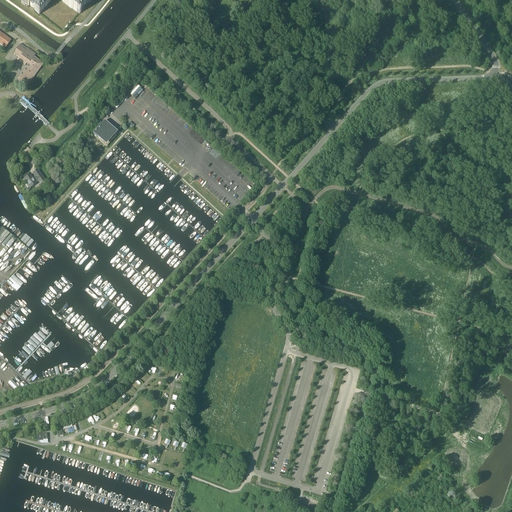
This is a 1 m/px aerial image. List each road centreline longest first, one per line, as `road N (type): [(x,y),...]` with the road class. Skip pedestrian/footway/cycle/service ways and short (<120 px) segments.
road 1 (unclassified): [(0,424),(64,406),(101,384),(375,85),(494,77)]
road 2 (unknown): [(272,177),(93,379),(0,414)]
road 3 (track): [(277,167),(366,72),(468,65),(511,78)]
road 4 (unclassified): [(59,133),(74,121),(77,91),(154,0)]
